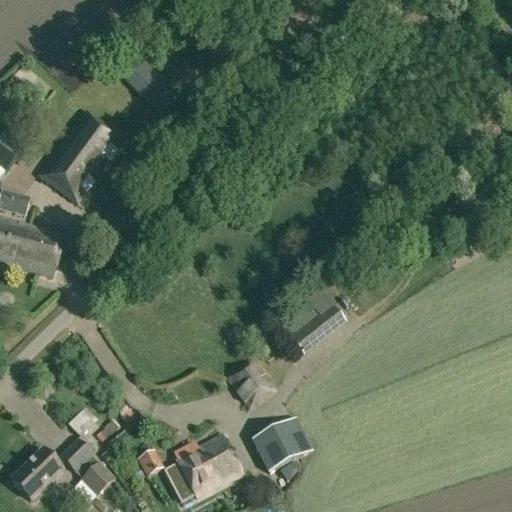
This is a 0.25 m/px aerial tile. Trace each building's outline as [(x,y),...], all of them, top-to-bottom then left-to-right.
[(151,69),(144,63),(135,54),(116,74),(161,119),(181,99),(151,69)] [(78,207),(126,142),(87,113),(39,179),(78,207)] [(0,169),(8,176),(25,153),(2,136),(0,139),(0,169)] [(0,212),(26,219),(30,201),(2,193),(0,199),(0,212)] [(53,280),(64,238),(0,220),(0,272),(10,275),(11,269),(53,280)] [(305,358),(346,325),(331,306),(290,340),(305,358)] [(311,379),(327,368),(319,358),(304,368),(311,379)] [(250,413),(278,393),(253,359),(226,380),(250,413)] [(214,412),(237,407),(235,396),(211,401),(214,412)] [(132,406),(122,411),(131,427),(140,422),(132,406)] [(88,408),(71,424),(83,436),(99,420),(88,408)] [(269,476),(313,453),(296,420),(252,443),(269,476)] [(93,458),(97,453),(82,438),(78,442),(77,441),(59,459),(75,476),(93,458)] [(197,501),(243,476),(223,438),(176,463),(197,501)] [(31,503),(63,473),(44,452),(12,483),(31,503)] [(151,478),(164,471),(156,455),(142,463),(151,478)] [(97,499),(115,482),(99,465),(81,483),(97,499)] [(141,472),(134,475),(137,482),(144,479),(141,472)]
